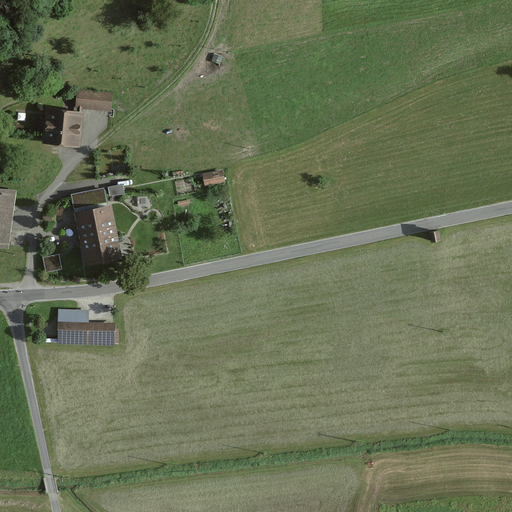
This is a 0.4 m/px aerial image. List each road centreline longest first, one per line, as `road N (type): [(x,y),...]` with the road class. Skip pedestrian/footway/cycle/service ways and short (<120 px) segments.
road 1 (tertiary): [(511,209),(94,291),(8,298)]
road 2 (track): [(215,0),(197,53),(174,81),(49,192),(39,208),(24,297)]
road 3 (tertiary): [(57,511),(8,298)]
